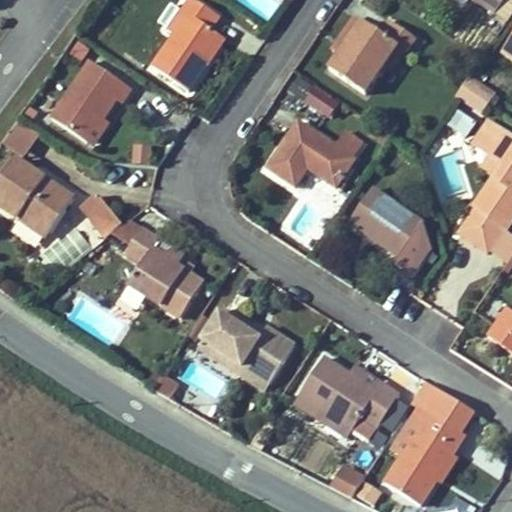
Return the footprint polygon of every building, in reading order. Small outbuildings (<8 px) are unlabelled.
[(188,92),(206,66),(203,63),(221,38),(212,32),(220,19),(191,0),(190,0),(182,13),(188,17),(175,36),(153,68),(188,92)] [(473,0),(495,15),(505,0),(473,0)] [(175,36),(188,17),(182,13),(169,33),(175,36)] [(340,56),(363,23),(358,20),(336,53),(340,56)] [(406,53),(416,39),(390,21),(381,35),(363,22),(363,23),(340,56),(330,70),(365,95),(384,68),(398,47),(405,52),(406,53)] [(221,38),(203,63),(206,66),(208,67),(226,41),(221,38)] [(390,73),(405,52),(398,47),(384,68),(390,73)] [(91,63),(52,120),(88,144),(104,121),(117,101),(122,104),(131,90),(91,63)] [(464,87),(490,105),(493,100),(472,86),(477,79),(472,76),(464,87)] [(330,118),(339,100),(310,85),(301,103),(330,118)] [(483,114),(490,105),(464,87),(457,97),(483,114)] [(466,137),(474,120),(454,110),(446,127),(466,137)] [(398,128),(382,117),(375,126),(391,137),(398,128)] [(104,121),(88,144),(93,147),(109,124),(104,121)] [(3,150),(27,160),(39,132),(15,122),(3,150)] [(474,144),(492,156),(505,165),(496,178),(476,208),(478,209),(460,235),(488,253),(505,229),(506,229),(508,231),(511,224),(511,138),(489,122),(474,144)] [(356,161),(299,123),(268,170),(296,189),(308,170),(311,167),(316,170),(313,174),(337,190),(356,161)] [(375,126),(369,135),(385,146),(391,137),(375,126)] [(496,178),(505,165),(492,156),(483,169),(496,178)] [(75,200),(16,161),(0,183),(0,206),(20,220),(23,215),(52,235),(75,200)] [(424,226),(374,191),(350,225),(400,260),(396,266),(414,279),(432,251),(424,226)] [(83,207),(98,227),(114,214),(101,198),(97,197),(83,207)] [(108,239),(124,227),(114,214),(98,227),(108,239)] [(52,235),(23,215),(20,220),(49,240),(52,235)] [(511,234),(505,229),(488,253),(507,266),(511,259),(511,234)] [(182,320),(204,284),(195,279),(179,269),(183,262),(186,259),(175,252),(165,257),(155,251),(160,243),(142,231),(127,255),(144,266),(130,287),(182,320)] [(179,269),(195,279),(199,273),(183,262),(179,269)] [(134,316),(143,298),(125,289),(116,307),(134,316)] [(224,310),(204,343),(271,386),(296,347),(268,329),(264,335),(260,340),(234,323),(237,318),(224,310)] [(511,314),(507,311),(498,324),(511,333),(511,314)] [(234,323),(260,340),(264,335),(237,318),(234,323)] [(511,333),(498,324),(489,338),(511,354),(511,333)] [(267,392),(271,386),(204,343),(200,349),(267,392)] [(378,432),(401,396),(384,385),(378,394),(351,376),(325,360),(300,399),(353,433),(361,420),(378,432)] [(351,376),(378,394),(384,385),(356,368),(351,376)] [(171,402),(178,389),(162,379),(153,391),(171,402)] [(461,436),(475,414),(427,383),(413,404),(425,412),(461,436)] [(348,440),(353,433),(300,399),(295,406),(348,440)] [(425,412),(415,428),(421,431),(403,459),(385,485),(420,508),(437,483),(453,457),(466,439),(461,436),(425,412)] [(403,459),(421,431),(415,428),(409,424),(391,451),(403,459)] [(453,457),(437,483),(441,485),(458,460),(453,457)] [(329,488),(352,500),(362,483),(342,470),(329,488)] [(373,508),(382,491),(364,481),(355,497),(373,508)]
